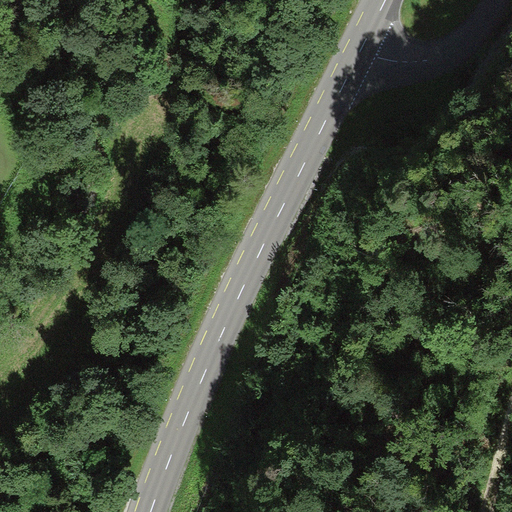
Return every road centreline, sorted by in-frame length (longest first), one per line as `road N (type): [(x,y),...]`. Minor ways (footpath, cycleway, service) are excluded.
road 1 (secondary): [(149,511),(185,409),(361,48)]
road 2 (unclassified): [(361,48),(405,64),(452,59),(478,37),(494,0)]
